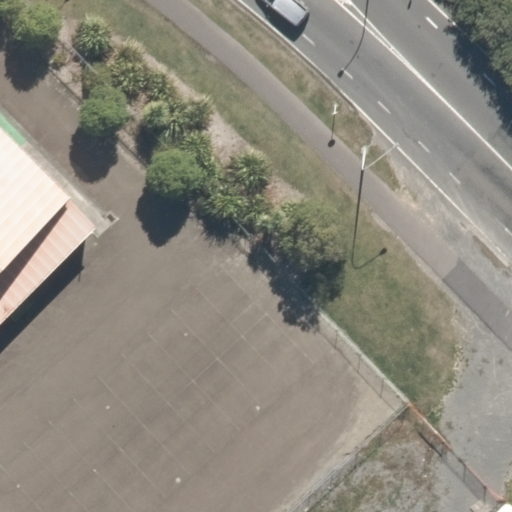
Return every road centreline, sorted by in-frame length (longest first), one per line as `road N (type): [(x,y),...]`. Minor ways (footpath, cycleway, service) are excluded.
road 1 (secondary): [(459,118),(307,0)]
road 2 (secondary): [(375,0),(459,118)]
